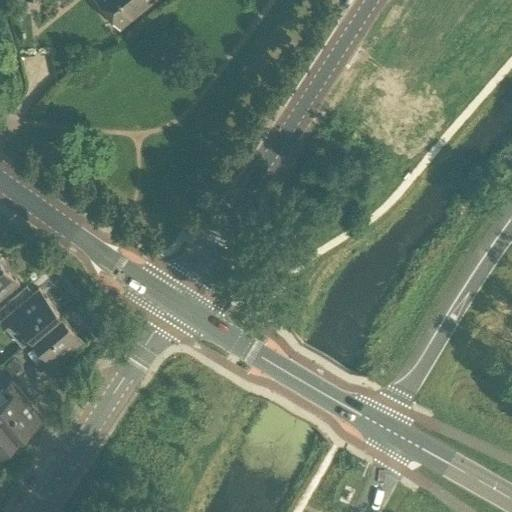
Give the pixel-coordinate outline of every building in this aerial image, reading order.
[(94,0),(119,28),(152,0),(94,0)] [(0,263),(0,299),(18,285),(0,263)] [(31,339),(60,315),(37,288),(0,319),(0,321),(9,332),(19,324),(31,339)] [(60,315),(31,339),(45,355),(36,363),(45,374),(83,342),(60,315)] [(5,365),(12,374),(21,366),(13,357),(5,365)] [(43,418),(11,379),(0,389),(7,397),(0,403),(0,421),(16,440),(43,418)] [(0,453),(16,440),(0,421),(0,453)]
